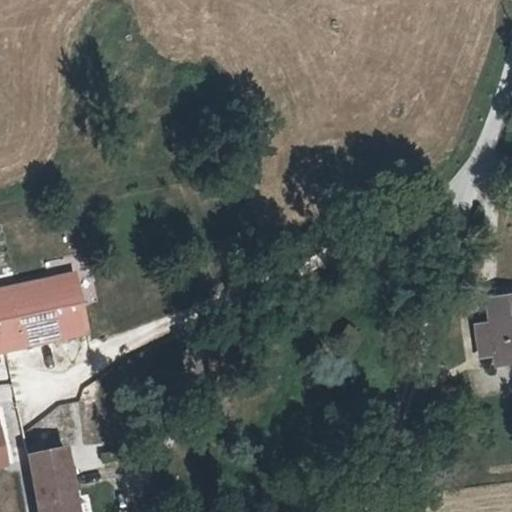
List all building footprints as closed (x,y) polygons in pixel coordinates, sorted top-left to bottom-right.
[(155,258),(9,289),(23,350),(169,319),(155,258)] [(511,294),(493,301),(499,324),(473,331),(481,356),(494,351),(497,361),(511,355),(511,294)] [(74,391),(65,392),(69,414),(77,413),(74,391)] [(10,423),(0,424),(0,459),(82,447),(77,413),(69,414),(65,392),(59,393),(57,393),(7,401),(10,423)] [(7,401),(0,402),(0,424),(10,423),(7,401)] [(158,511),(144,435),(107,442),(120,511),(158,511)]
